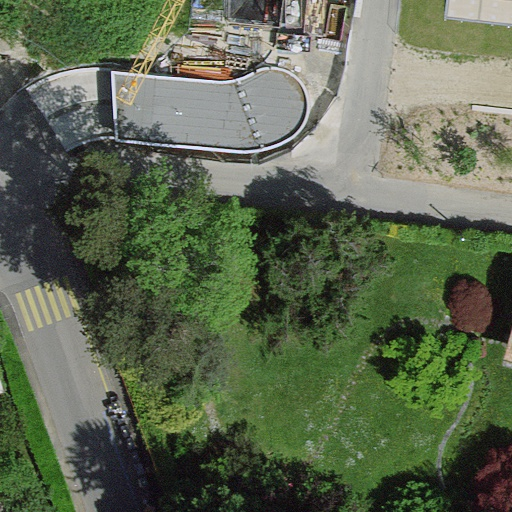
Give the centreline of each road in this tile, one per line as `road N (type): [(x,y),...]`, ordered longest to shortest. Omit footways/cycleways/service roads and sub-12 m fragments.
road 1 (residential): [(115,511),(0,169)]
road 2 (residential): [(350,198),(378,0)]
